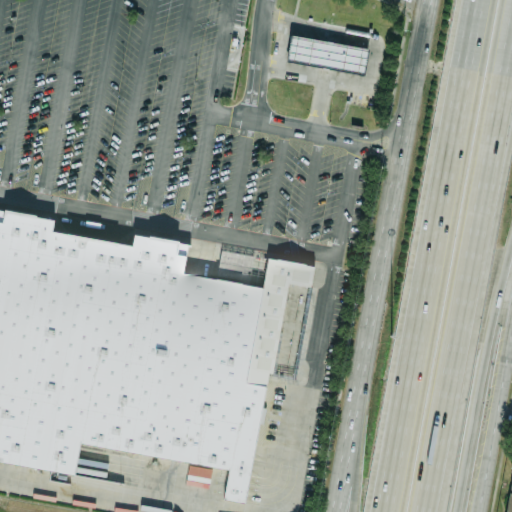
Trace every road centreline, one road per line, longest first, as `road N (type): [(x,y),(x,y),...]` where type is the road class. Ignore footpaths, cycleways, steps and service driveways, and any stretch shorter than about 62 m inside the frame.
road 1 (motorway): [(482,0),(386,511)]
road 2 (primary): [(429,0),(347,487)]
road 3 (motorway): [(428,511),(511,32)]
road 4 (motorway): [(451,511),(511,240)]
road 5 (primary): [(478,511),(511,317)]
